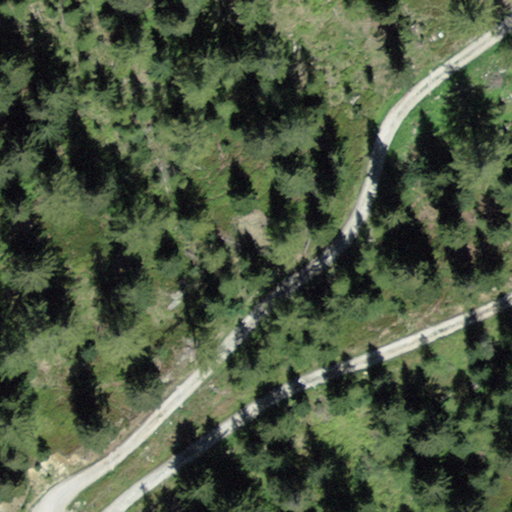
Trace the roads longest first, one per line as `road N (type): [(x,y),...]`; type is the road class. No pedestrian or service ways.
road 1 (track): [(49,511),(62,488),(122,451),(268,299),(344,241),(403,103),(511,22)]
road 2 (track): [(511,295),(388,354),(292,385),(109,511)]
